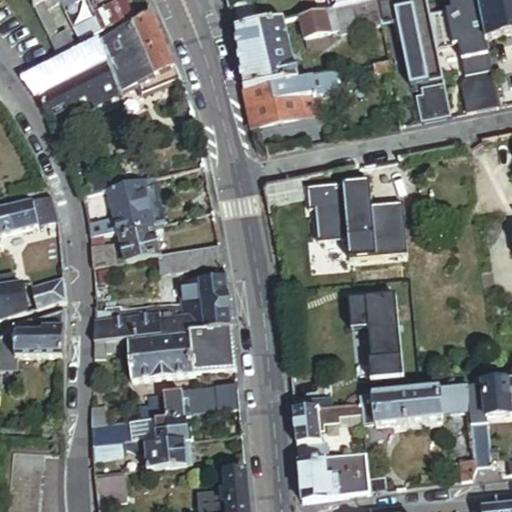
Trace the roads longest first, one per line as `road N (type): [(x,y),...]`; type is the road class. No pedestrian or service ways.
road 1 (residential): [(81,511),(72,231),(41,140),(0,87)]
road 2 (tertiary): [(233,176),(263,345),(275,511)]
road 3 (residential): [(233,176),(511,119)]
road 4 (tertiary): [(183,0),(212,80),(233,176)]
road 5 (residential): [(511,495),(381,511)]
